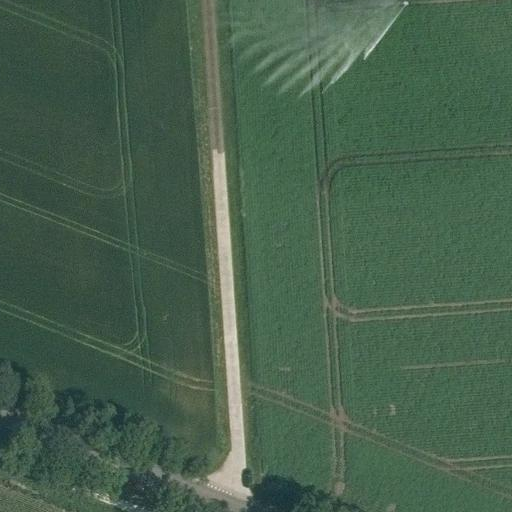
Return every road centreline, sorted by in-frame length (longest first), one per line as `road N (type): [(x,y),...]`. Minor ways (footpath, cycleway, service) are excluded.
road 1 (unclassified): [(239,511),(205,0)]
road 2 (tertiary): [(235,511),(0,416)]
